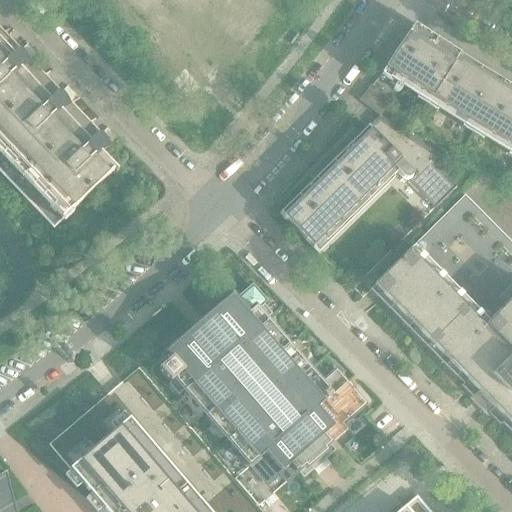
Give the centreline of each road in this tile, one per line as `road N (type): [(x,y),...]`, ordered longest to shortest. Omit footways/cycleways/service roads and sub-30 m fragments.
road 1 (residential): [(511,501),(218,207)]
road 2 (residential): [(218,207),(13,0)]
road 3 (residential): [(218,207),(176,254),(0,398)]
road 4 (residential): [(386,0),(290,129),(218,207)]
